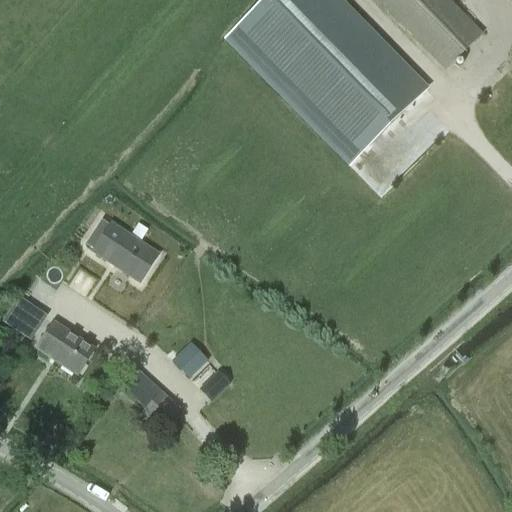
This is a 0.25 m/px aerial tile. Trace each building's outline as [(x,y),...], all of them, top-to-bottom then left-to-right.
[(425,91),(334,0),(267,0),(225,42),(348,167),(425,91)] [(374,0),(383,9),(445,72),(481,36),(445,0),(374,0)] [(100,222),(84,247),(91,252),(89,255),(138,287),(159,256),(110,224),(107,227),(100,222)] [(10,313),(2,325),(30,344),(47,319),(32,309),(31,311),(17,302),(10,313)] [(94,350),(54,324),(36,351),(77,377),(94,350)] [(189,348),(171,366),(188,382),(205,364),(189,348)] [(217,376),(200,392),(210,403),(227,387),(217,376)] [(142,414),(161,432),(178,412),(140,378),(125,394),(144,411),(142,414)]
